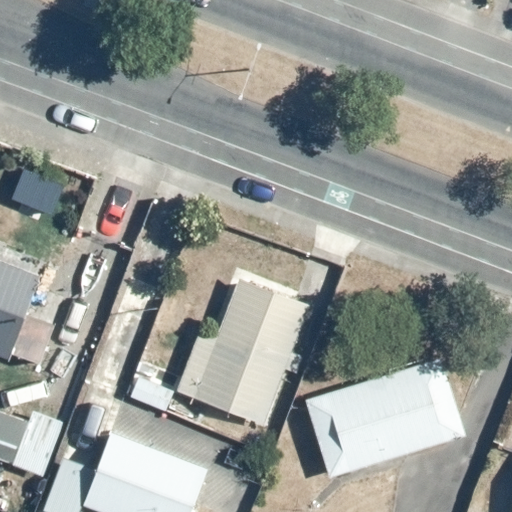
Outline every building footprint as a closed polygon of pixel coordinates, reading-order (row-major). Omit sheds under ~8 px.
[(54,267),(0,247),(0,356),(41,371),(57,325),(36,317),(54,267)] [(337,278),(305,266),(295,295),(235,272),(210,337),(198,332),(182,375),(144,361),(130,398),(185,419),(194,398),(263,424),(303,316),(321,323),(337,278)] [(463,437),(440,360),(304,400),(327,477),(463,437)] [(31,407),(18,439),(0,432),(0,458),(29,470),(42,475),(63,419),(31,407)] [(190,511),(207,470),(108,432),(77,420),(41,511),(77,511),(80,504),(100,511),(190,511)]
